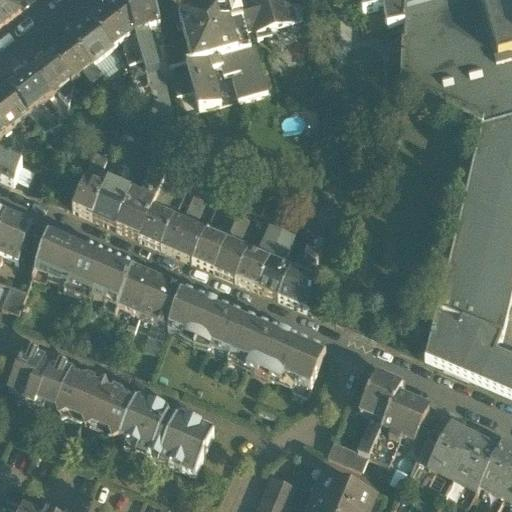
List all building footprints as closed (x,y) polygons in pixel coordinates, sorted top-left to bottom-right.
[(0,0),(0,35),(20,19),(12,9),(4,0),(0,0)] [(14,0),(12,9),(20,19),(39,4),(36,0),(14,0)] [(149,0),(140,0),(124,5),(135,42),(148,39),(159,35),(149,0)] [(256,0),(246,3),(258,46),(271,42),(270,37),(292,30),(287,12),(283,0),(256,0)] [(283,0),(287,12),(300,9),(297,0),(283,0)] [(383,16),(387,37),(403,34),(404,16),(404,5),(392,8),(390,0),(331,0),(334,8),(346,5),(347,5),(358,3),(359,7),(362,21),(383,16)] [(511,0),(448,0),(449,3),(419,12),(404,16),(403,34),(403,48),(402,61),(401,95),(431,109),(481,132),(481,133),(437,320),(502,346),(511,302),(511,0)] [(404,0),(404,5),(404,16),(419,12),(416,0),(404,0)] [(113,60),(135,42),(124,5),(90,32),(113,60)] [(336,15),(340,19),(345,18),(347,12),(346,5),(334,8),(336,15)] [(179,22),(193,71),(194,73),(251,57),(250,56),(236,7),(223,10),(179,22)] [(90,32),(69,48),(92,76),(113,60),(90,32)] [(387,37),(389,50),(403,48),(403,34),(387,37)] [(148,39),(135,42),(146,82),(159,78),(148,39)] [(158,125),(146,82),(135,42),(113,60),(119,67),(121,67),(126,66),(135,98),(130,99),(139,130),(141,129),(158,125)] [(69,48),(49,64),(70,90),(71,92),(83,83),(92,76),(69,48)] [(402,61),(403,48),(389,50),(389,62),(402,61)] [(254,55),(250,56),(251,57),(194,73),(193,71),(186,73),(194,101),(199,117),(221,111),(212,77),(222,75),(224,85),(241,80),(242,85),(233,88),(238,109),(267,101),(254,55)] [(92,76),(102,88),(120,74),(119,67),(113,60),(92,76)] [(49,64),(28,80),(49,107),(59,99),(70,90),(49,64)] [(171,77),(179,105),(194,101),(186,73),(171,77)] [(93,111),(104,110),(102,88),(92,76),(83,83),(92,94),(93,111)] [(28,80),(7,96),(29,123),(39,115),(49,107),(28,80)] [(59,99),(69,110),(72,93),(71,92),(70,90),(59,99)] [(0,145),(23,127),(29,123),(7,96),(0,101),(0,145)] [(39,115),(29,123),(44,142),(54,134),(39,115)] [(35,149),(44,142),(29,123),(23,127),(26,131),(23,133),(35,149)] [(141,129),(142,142),(154,139),(158,125),(141,129)] [(72,216),(92,224),(104,195),(96,192),(107,167),(95,162),(72,216)] [(0,184),(14,191),(22,173),(0,163),(0,184)] [(14,191),(41,202),(46,183),(22,173),(14,191)] [(116,235),(139,245),(152,216),(163,189),(167,180),(155,174),(142,203),(141,203),(138,207),(129,204),(116,235)] [(163,189),(174,193),(178,185),(167,180),(163,189)] [(56,209),(68,214),(76,193),(66,189),(56,209)] [(92,224),(107,231),(123,195),(107,189),(104,195),(92,224)] [(163,189),(152,216),(163,220),(167,210),(174,193),(163,189)] [(107,231),(116,235),(129,204),(131,199),(123,195),(107,231)] [(193,202),(204,207),(206,203),(195,198),(193,202)] [(193,202),(182,229),(193,234),(204,207),(193,202)] [(227,216),(238,221),(239,217),(228,212),(227,216)] [(168,223),(173,225),(178,215),(172,213),(168,223)] [(139,245),(161,254),(173,225),(168,223),(163,220),(152,216),(139,245)] [(227,216),(215,243),(226,248),(238,221),(227,216)] [(238,221),(226,248),(237,253),(245,234),(250,222),(239,217),(238,221)] [(0,236),(0,261),(2,262),(17,269),(31,231),(5,220),(0,236)] [(245,234),(256,238),(261,226),(250,222),(245,234)] [(181,263),(193,234),(182,229),(173,225),(161,254),(181,263)] [(270,232),(258,261),(269,267),(282,237),(270,232)] [(181,263),(192,268),(205,239),(193,234),(181,263)] [(282,237),(269,267),(281,271),(294,243),(282,237)] [(118,316),(119,314),(118,313),(132,274),(49,239),(34,281),(67,295),(69,292),(79,296),(78,299),(79,300),(80,297),(92,302),(91,305),(118,316)] [(214,277),(226,248),(215,243),(205,239),(192,268),(214,277)] [(319,257),(322,243),(311,240),(307,255),(319,257)] [(214,277),(235,286),(248,257),(237,253),(226,248),(214,277)] [(307,255),(302,281),(312,285),(319,257),(307,255)] [(257,295),(269,267),(258,261),(248,257),(235,286),(257,295)] [(257,295),(278,305),(291,276),(281,271),(269,267),(257,295)] [(153,284),(132,274),(118,313),(119,314),(139,322),(153,284)] [(305,316),(312,285),(302,281),(291,276),(278,305),(305,316)] [(181,296),(153,284),(139,322),(168,335),(181,296)] [(1,315),(18,321),(27,300),(9,294),(1,315)] [(245,323),(181,296),(168,335),(167,337),(181,344),(183,338),(210,350),(208,355),(228,364),(230,360),(245,323)] [(502,346),(437,320),(436,320),(425,368),(511,405),(511,370),(494,363),(501,346),(502,346)] [(325,358),(245,323),(230,360),(248,368),(245,376),(257,380),(259,374),(270,379),(268,385),(280,390),(281,387),(308,398),(325,358)] [(44,411),(55,416),(71,379),(72,377),(66,375),(67,373),(59,370),(58,372),(53,369),(54,367),(44,363),(43,365),(38,363),(39,361),(30,358),(30,359),(24,357),(7,396),(18,400),(20,396),(28,399),(24,408),(35,413),(39,403),(46,407),(44,411)] [(86,385),(71,379),(55,416),(59,423),(66,420),(82,427),(85,435),(92,432),(109,439),(112,446),(119,443),(135,406),(121,400),(122,398),(113,394),(112,396),(111,398),(107,396),(105,388),(98,392),(94,390),(95,389),(95,387),(87,383),(86,385)] [(377,427),(384,430),(396,402),(402,391),(376,379),(372,388),(358,419),(377,427)] [(384,430),(381,436),(402,444),(414,450),(429,416),(396,402),(384,430)] [(136,405),(135,406),(119,443),(127,447),(138,451),(136,456),(148,461),(150,456),(161,461),(159,466),(170,471),(172,466),(183,470),(180,475),(195,482),(203,463),(198,461),(200,455),(206,457),(214,439),(200,433),(201,431),(186,425),(185,426),(176,422),(175,424),(168,420),(169,419),(163,417),(164,415),(149,409),(148,411),(136,405)] [(393,463),(373,455),(381,436),(384,430),(377,427),(375,431),(371,429),(357,460),(368,465),(389,474),(393,463)] [(432,471),(454,482),(474,445),(450,432),(441,450),(430,470),(432,471)] [(393,463),(402,444),(381,436),(373,455),(393,463)] [(427,476),(429,477),(432,471),(430,470),(441,450),(427,443),(416,468),(428,474),(427,476)] [(478,495),(481,489),(498,457),(474,445),(454,482),(478,495)] [(125,452),(136,456),(138,451),(127,447),(125,452)] [(330,464),(362,478),(368,465),(357,460),(336,451),(330,464)] [(481,489),(505,502),(511,488),(511,457),(501,452),(498,457),(481,489)] [(148,461),(159,466),(161,461),(150,456),(148,461)] [(170,471),(180,475),(183,470),(172,466),(170,471)] [(323,492),(318,504),(338,511),(369,511),(371,508),(374,501),(370,499),(358,494),(357,496),(352,493),(352,492),(328,481),(327,483),(332,486),(329,494),(323,492)] [(332,486),(327,483),(323,492),(329,494),(332,486)] [(260,511),(286,511),(295,493),(273,484),(260,511)]
